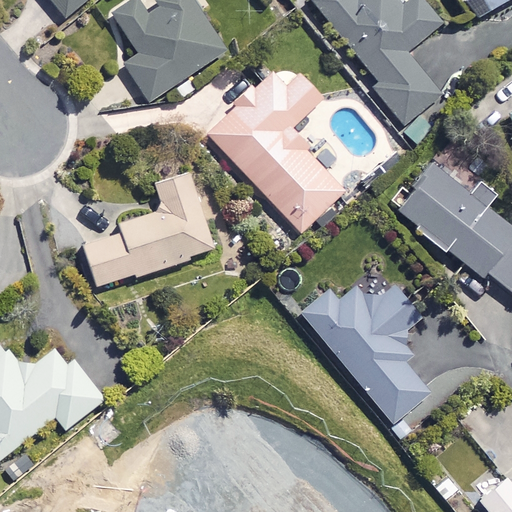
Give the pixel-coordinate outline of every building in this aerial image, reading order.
[(46,0),(62,17),(81,0),(46,0)] [(198,6),(194,0),(153,0),(142,8),(136,0),(127,0),(106,14),(133,54),(118,64),(144,102),(222,49),(194,8),(198,6)] [(308,0),(375,82),(369,87),(400,125),(438,95),(402,50),(439,20),(422,0),(405,0),(398,6),(392,0),(308,0)] [(474,0),(481,12),(500,0),(474,0)] [(283,83),(270,69),(203,134),(297,232),(340,191),(283,131),(317,99),(292,75),(283,83)] [(511,109),(503,114),(511,132),(511,109)] [(511,236),(511,232),(482,210),(493,195),(474,180),(462,195),(424,166),(388,213),(439,251),(441,249),(478,277),(481,272),(511,296),(511,295),(511,245),(508,242),(511,236)] [(212,249),(185,171),(150,183),(158,209),(114,224),(117,233),(78,246),(93,290),(212,249)] [(388,288),(352,286),(333,301),(325,291),(298,313),(390,423),(426,392),(398,359),(406,353),(392,336),(414,318),(388,288)] [(0,347),(0,455),(52,416),(61,429),(100,399),(69,359),(62,364),(49,347),(18,371),(0,347)] [(491,472),(465,495),(479,511),(511,511),(511,477),(503,485),(491,472)]
